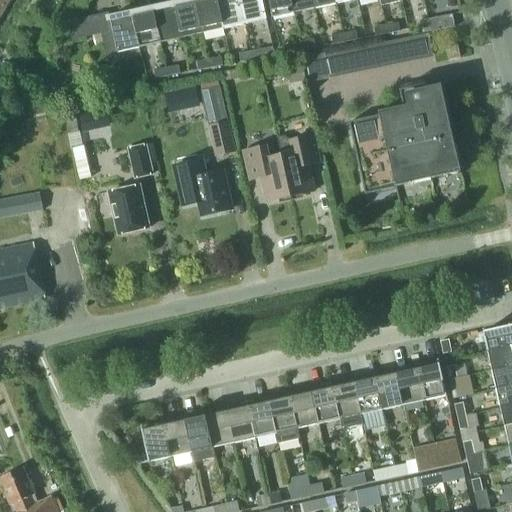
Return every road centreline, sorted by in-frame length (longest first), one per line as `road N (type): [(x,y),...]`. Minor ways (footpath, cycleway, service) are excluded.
road 1 (residential): [(112,511),(65,409),(511,309)]
road 2 (residential): [(0,350),(468,243)]
